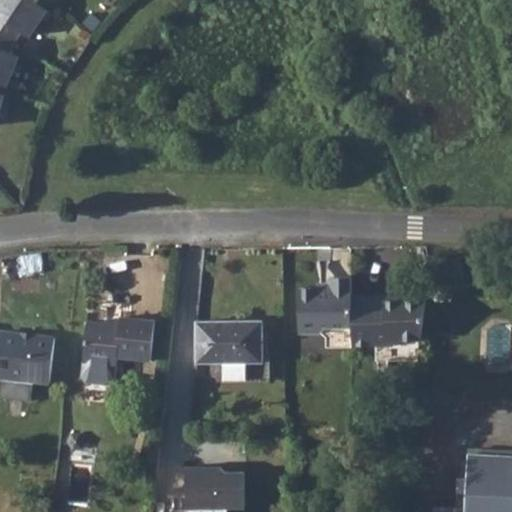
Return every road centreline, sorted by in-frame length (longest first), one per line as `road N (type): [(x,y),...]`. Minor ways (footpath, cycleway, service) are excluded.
road 1 (residential): [(511,227),(0,232)]
road 2 (unknown): [(189,227),(163,486)]
